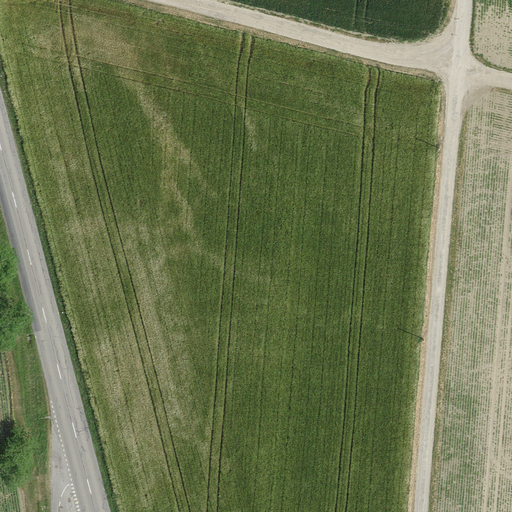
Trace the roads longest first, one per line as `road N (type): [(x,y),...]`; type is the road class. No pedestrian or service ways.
road 1 (secondary): [(0,144),(95,511)]
road 2 (track): [(172,0),(511,79)]
